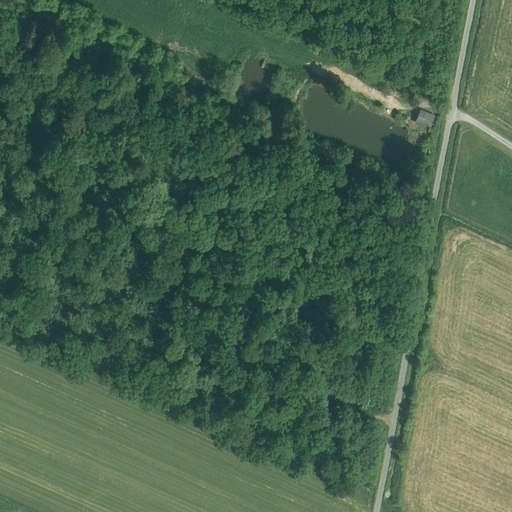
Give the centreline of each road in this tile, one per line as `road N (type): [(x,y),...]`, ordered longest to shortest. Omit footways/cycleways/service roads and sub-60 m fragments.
road 1 (unclassified): [(474,0),(376,511)]
road 2 (track): [(392,423),(269,365)]
road 3 (track): [(452,113),(434,84),(368,20)]
